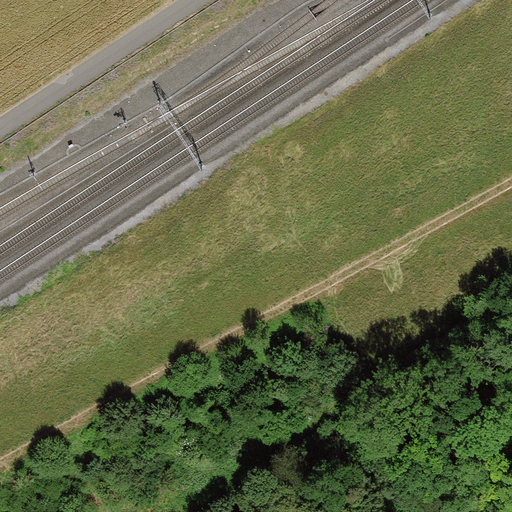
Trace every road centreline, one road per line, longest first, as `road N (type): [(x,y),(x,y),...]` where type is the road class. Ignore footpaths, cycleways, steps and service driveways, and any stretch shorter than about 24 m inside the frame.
road 1 (track): [(0,462),(511,184)]
road 2 (unclassified): [(0,128),(194,0)]
